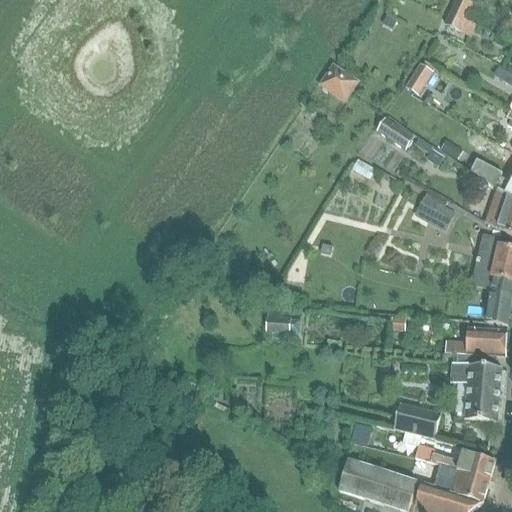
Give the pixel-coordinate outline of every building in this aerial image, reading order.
[(459,0),(446,27),(461,34),(477,0),(459,0)] [(388,18),(383,26),(393,32),(398,24),(388,18)] [(421,68),(407,90),(420,98),(433,76),(421,68)] [(334,71),(323,88),(344,103),(356,85),(334,71)] [(408,106),(399,120),(430,141),(440,127),(408,106)] [(380,133),(408,151),(416,139),(387,121),(380,133)] [(450,157),(455,148),(447,143),(442,152),(450,157)] [(511,184),(511,186),(500,180),(503,176),(478,163),(472,173),(500,191),(511,198),(511,184)] [(511,198),(500,191),(472,173),(498,190),(486,225),(511,238),(511,198)] [(438,203),(430,217),(450,228),(457,214),(438,203)] [(478,265),(475,276),(492,280),(495,281),(492,294),(491,297),(487,326),(509,328),(511,304),(511,251),(501,249),(502,243),(485,239),(479,261),(478,261),(477,265),(478,265)] [(324,246),(321,256),(331,258),(333,249),(324,246)] [(262,277),(256,293),(267,297),(273,282),(262,277)] [(457,295),(457,309),(480,311),(481,297),(457,295)] [(269,320),(269,335),(290,337),(291,321),(269,320)] [(394,320),(393,333),(407,334),(408,321),(394,320)] [(506,359),(507,336),(469,333),(468,346),(447,345),(446,357),(506,359)] [(498,427),(502,372),(497,372),(498,361),(506,361),(506,359),(446,357),(458,358),(458,368),(453,368),(452,386),(469,387),(466,424),(498,427)] [(228,397),(227,407),(240,407),(240,398),(228,397)] [(442,418),(401,408),(395,432),(436,443),(442,418)] [(420,448),(416,461),(423,463),(441,469),(441,468),(491,483),(496,465),(463,455),(461,464),(444,459),(444,460),(433,456),(434,453),(420,448)] [(349,463),(340,494),(398,511),(410,511),(419,485),(349,463)] [(424,487),(417,509),(425,511),(476,511),(484,506),(491,483),(441,468),(441,469),(423,463),(421,471),(457,481),(452,495),(424,487)]
